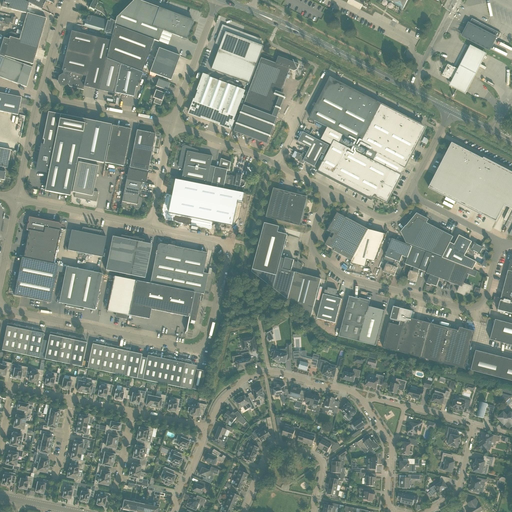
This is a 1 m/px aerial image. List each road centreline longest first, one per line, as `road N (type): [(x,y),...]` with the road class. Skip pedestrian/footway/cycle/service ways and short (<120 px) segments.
road 1 (unclassified): [(230,242),(200,349),(0,305)]
road 2 (unclassified): [(500,242),(483,301),(472,308),(347,279),(312,246),(329,193)]
road 3 (tertiary): [(451,110),(290,28)]
road 4 (residential): [(314,511),(322,461),(276,444),(243,511)]
road 5 (unclassified): [(152,225),(16,199)]
road 6 (unclassified): [(172,125),(40,95)]
road 7 (unclassified): [(172,125),(219,0)]
